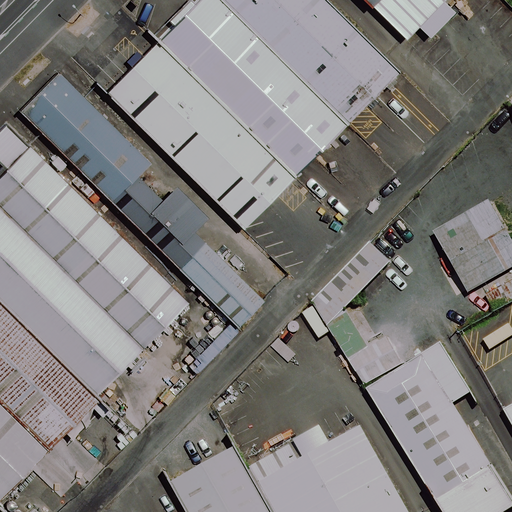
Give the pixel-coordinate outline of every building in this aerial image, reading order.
[(209,0),(198,0),(153,45),(286,179),(337,129),(209,0)] [(317,0),(209,0),(337,129),(392,75),(317,0)] [(339,0),(386,46),(402,30),(414,42),(438,18),(425,5),(430,0),(339,0)] [(153,45),(104,93),(237,228),(286,179),(153,45)] [(219,327),(249,298),(130,178),(138,171),(48,80),(10,117),(81,188),(219,327)] [(511,101),(500,107),(511,129),(511,101)] [(0,321),(80,402),(173,310),(0,134),(0,321)] [(511,236),(489,197),(433,229),(468,291),(511,265),(511,236)] [(377,264),(359,246),(302,302),(321,320),(377,264)] [(0,417),(32,450),(80,402),(0,321),(0,417)] [(511,330),(502,335),(511,353),(511,399),(492,410),(511,447),(511,330)] [(495,511),(439,408),(457,399),(431,351),(401,367),(358,390),(425,511),(495,511)] [(0,417),(0,480),(32,450),(0,417)] [(396,511),(355,432),(246,490),(257,511),(396,511)] [(257,511),(226,452),(163,485),(176,511),(257,511)]
